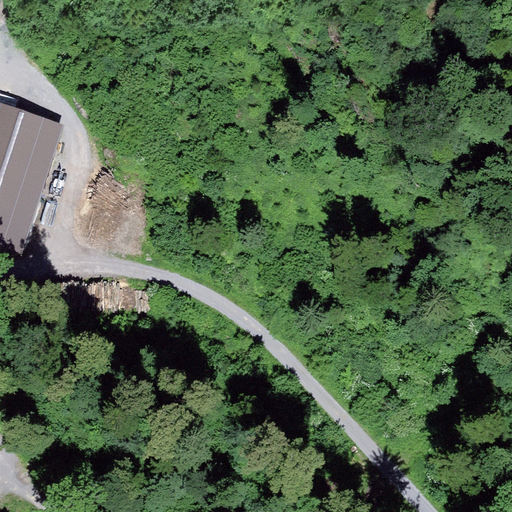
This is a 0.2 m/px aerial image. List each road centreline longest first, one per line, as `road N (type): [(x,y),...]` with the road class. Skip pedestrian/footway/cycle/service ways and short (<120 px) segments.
road 1 (track): [(427,511),(291,361),(212,296),(108,268),(0,271)]
road 2 (track): [(61,269),(74,128),(0,29)]
